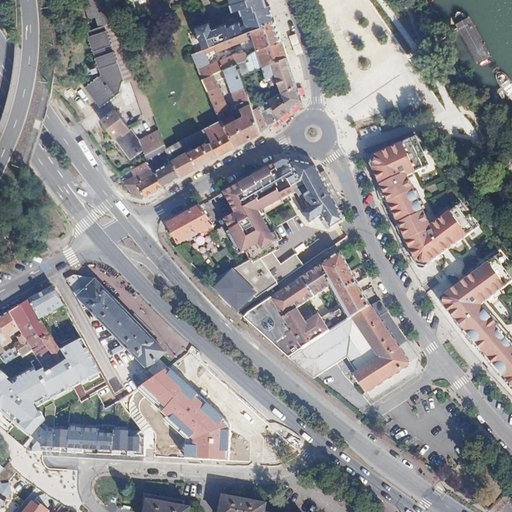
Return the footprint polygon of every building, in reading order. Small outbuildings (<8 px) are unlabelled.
[(115,22),(107,0),(80,0),(87,20),(100,15),(104,26),(123,80),(123,81),(139,76),(138,75),(119,21),(115,22)] [(275,20),(268,0),(228,0),(232,11),(240,9),(244,24),(239,25),(238,22),(225,26),(224,23),(210,27),(208,21),(195,25),(204,50),(227,41),(248,33),(263,27),(262,25),(275,20)] [(282,41),(275,20),(262,25),(263,27),(248,33),(227,41),(229,46),(252,37),(256,50),(282,41)] [(123,80),(104,26),(85,33),(100,77),(85,89),(100,109),(120,93),(119,92),(121,81),(123,80)] [(291,36),(296,56),(304,54),(299,34),(291,36)] [(288,59),(282,41),(256,50),(240,62),(236,64),(241,77),(251,73),(249,66),(259,58),(262,68),(288,59)] [(209,77),(199,53),(193,55),(203,80),(209,77)] [(236,64),(240,62),(237,53),(220,61),(223,70),(236,64)] [(295,107),(302,101),(288,59),(262,68),(266,81),(277,78),(282,93),(253,111),(260,133),(268,127),(295,107)] [(253,111),(253,109),(241,77),(236,64),(223,70),(236,104),(240,103),(243,110),(238,111),(240,118),(230,123),(227,117),(223,119),(221,114),(228,110),(213,75),(209,77),(203,80),(220,120),(235,147),(260,133),(253,111)] [(152,113),(139,77),(129,81),(142,117),(152,113)] [(145,155),(163,145),(158,129),(157,129),(141,142),(116,111),(101,122),(130,160),(132,158),(135,160),(144,153),(145,155)] [(196,168),(235,147),(220,120),(181,141),(185,148),(203,139),(205,142),(187,151),(188,152),(196,168)] [(377,124),(359,132),(363,141),(381,133),(377,124)] [(431,226),(407,176),(429,166),(415,137),(373,155),(372,160),(370,165),(417,263),(421,265),(426,267),(478,227),(460,204),(431,226)] [(185,148),(181,141),(166,150),(167,153),(171,161),(178,158),(176,155),(182,152),(183,154),(188,152),(187,151),(185,148)] [(156,159),(167,153),(166,150),(163,145),(145,155),(149,161),(150,162),(156,159)] [(196,168),(188,152),(183,154),(178,158),(171,161),(179,177),(192,170),(196,168)] [(149,161),(145,155),(136,160),(140,166),(149,161)] [(163,186),(179,177),(171,161),(160,167),(156,159),(150,162),(153,169),(154,170),(163,186)] [(246,251),(251,260),(215,283),(229,296),(241,309),(242,309),(278,283),(304,265),(296,254),(281,264),(273,252),(280,249),(276,242),(259,212),(290,195),(286,189),(300,181),(290,163),(293,161),(284,159),(232,187),(223,192),(236,214),(225,220),(228,225),(216,232),(223,243),(225,247),(229,245),(227,241),(234,237),(243,253),(246,251)] [(153,169),(150,162),(149,161),(140,166),(142,170),(143,171),(146,170),(148,172),(153,169)] [(343,222),(339,209),(319,173),(315,166),(293,161),(290,163),(300,181),(303,180),(305,184),(313,196),(308,199),(312,205),(308,207),(307,208),(303,211),(312,222),(323,215),(326,219),(330,227),(331,227),(340,222),(340,224),(343,222)] [(144,197),(137,184),(144,180),(140,173),(143,171),(142,170),(121,181),(129,196),(144,197)] [(144,197),(163,186),(154,170),(145,175),(143,171),(140,173),(144,180),(137,184),(144,197)] [(324,171),(319,173),(339,209),(344,206),(334,189),(324,171)] [(313,196),(305,184),(294,190),(301,199),(308,207),(312,205),(308,199),(313,196)] [(210,227),(212,226),(201,205),(167,224),(179,245),(202,232),(210,227)] [(328,228),(330,227),(326,219),(322,221),(326,227),(328,228)] [(285,261),(294,254),(288,245),(279,252),(285,261)] [(372,305),(341,253),(301,278),(316,293),(334,282),(346,304),(335,310),(333,308),(323,315),(333,330),(372,305)] [(511,339),(481,304),(511,281),(511,267),(501,253),(445,294),(443,305),(454,317),(463,327),(461,329),(466,335),(468,334),(475,342),(474,344),(494,367),(496,366),(503,373),(501,375),(506,382),(509,380),(511,384),(511,339)] [(157,341),(97,282),(74,278),(67,282),(77,299),(85,313),(90,310),(157,377),(170,368),(161,359),(168,354),(156,342),(157,341)] [(304,327),(292,309),(316,293),(301,278),(244,316),(259,329),(290,357),(333,330),(323,315),(304,327)] [(215,283),(212,285),(239,312),(242,309),(241,309),(229,296),(215,283)] [(40,319),(64,304),(53,286),(28,301),(40,319)] [(402,332),(388,313),(380,299),(372,305),(333,330),(290,357),(307,373),(325,361),(342,349),(347,355),(357,370),(354,373),(370,398),(399,380),(416,370),(419,356),(402,332)] [(59,349),(44,325),(28,301),(15,309),(14,310),(32,337),(39,332),(55,361),(46,366),(46,367),(50,373),(67,363),(61,353),(62,352),(59,349)] [(14,340),(11,336),(21,330),(10,312),(0,318),(0,342),(6,352),(12,348),(9,343),(14,340)] [(35,350),(25,335),(22,337),(24,341),(17,345),(22,353),(25,357),(35,350)] [(35,369),(12,380),(0,370),(0,410),(30,435),(41,422),(44,418),(29,406),(100,372),(83,337),(59,349),(62,352),(61,353),(67,363),(50,373),(46,367),(38,359),(31,362),(35,369)] [(313,377),(347,355),(342,349),(325,361),(307,373),(313,377)] [(157,377),(136,389),(166,416),(163,419),(185,439),(184,458),(227,461),(229,424),(170,368),(157,377)] [(30,435),(42,444),(41,451),(139,456),(140,436),(129,436),(129,430),(113,429),(112,433),(98,432),(99,425),(68,424),(68,429),(49,428),(41,422),(30,435)] [(11,495),(11,480),(17,470),(10,461),(0,474),(0,508),(1,509),(0,504),(4,504),(7,499),(7,496),(11,495)] [(189,511),(190,507),(183,505),(184,500),(170,497),(144,493),(141,511),(145,511),(189,511)] [(264,511),(266,504),(221,496),(217,511),(264,511)] [(47,511),(49,509),(41,503),(39,506),(31,501),(22,511),(47,511)]
